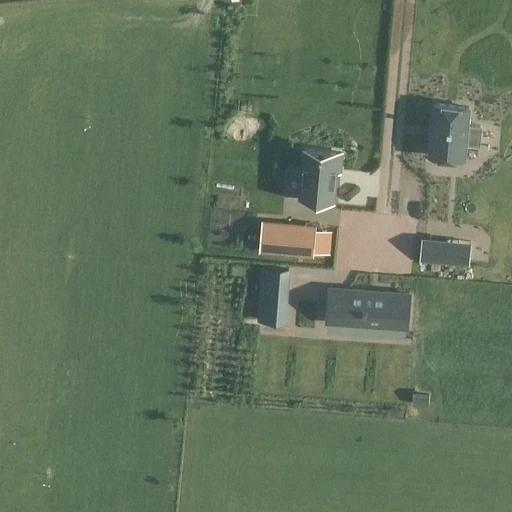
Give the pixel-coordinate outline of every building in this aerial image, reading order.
[(467,125),(469,107),(434,104),(429,156),(464,159),(466,143),(479,144),(481,126),(467,125)] [(415,152),(415,138),(370,136),(369,150),(415,152)] [(304,150),(303,168),(300,195),(300,198),(334,200),(336,170),(340,170),(341,153),(304,150)] [(263,222),(261,250),(312,255),(313,252),(315,230),(315,227),(263,222)] [(492,240),(492,262),(511,262),(511,232),(507,233),(507,241),(492,240)] [(420,262),(444,264),(446,240),(422,238),(420,262)] [(264,267),(262,294),(287,296),(289,269),(264,267)] [(341,321),(352,322),(407,326),(409,295),(344,290),(341,321)] [(428,406),(429,395),(414,394),(413,405),(428,406)]
